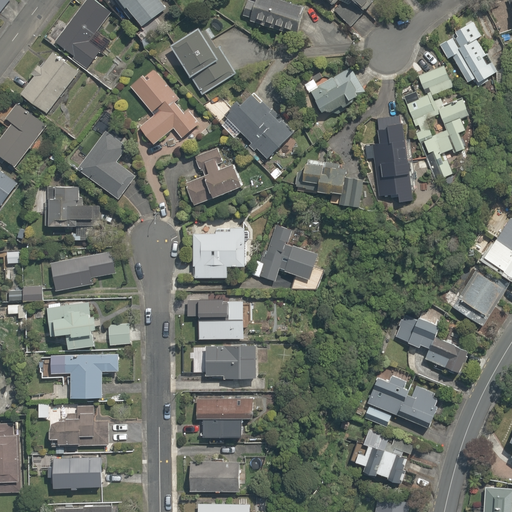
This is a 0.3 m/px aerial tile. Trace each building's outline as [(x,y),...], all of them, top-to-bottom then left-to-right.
[(8,0),(0,0),(0,11),(9,0),(8,0)] [(96,29),(110,11),(94,0),(83,0),(54,39),(90,67),(111,40),(96,29)] [(114,0),(137,24),(163,8),(158,0),(114,0)] [(245,0),(242,13),(245,13),(243,18),(291,30),(298,2),(290,0),(245,0)] [(372,0),(342,0),(332,13),(350,27),(372,0)] [(474,16),(450,27),(453,34),(438,41),(446,60),(452,57),(466,84),(499,69),(474,16)] [(198,31),(195,27),(167,43),(185,76),(188,74),(198,92),(233,73),(206,26),(198,31)] [(45,112),(75,70),(57,58),(28,100),(45,112)] [(416,126),(418,125),(420,129),(414,131),(417,139),(420,138),(426,151),(430,150),(441,176),(450,172),(444,157),(441,158),(438,153),(451,148),(452,152),(464,147),(458,133),(465,130),(459,117),(466,114),(461,101),(454,104),(452,100),(444,103),(442,99),(436,102),(433,94),(451,86),(441,64),(416,75),(422,89),(428,87),(430,91),(405,102),(416,126)] [(143,76),(141,74),(128,84),(151,113),(135,125),(151,145),(157,141),(159,143),(174,131),(180,138),(201,121),(189,105),(183,109),(175,100),(181,95),(157,65),(143,76)] [(321,112),(343,102),(341,98),(353,92),(345,75),(311,90),(321,112)] [(251,85),(222,113),(263,157),(292,129),(251,85)] [(0,122),(4,126),(0,131),(0,155),(12,165),(44,126),(13,100),(0,115),(0,122)] [(365,145),(370,144),(379,195),(393,192),(394,202),(411,199),(398,120),(370,124),(370,122),(361,123),(365,145)] [(114,158),(124,146),(103,129),(75,166),(114,198),(133,173),(114,158)] [(224,166),(217,143),(192,151),(198,168),(199,168),(201,175),(183,180),(190,203),(240,189),(232,164),(224,166)] [(342,175),(343,165),(301,161),(299,186),(338,190),(337,204),(360,206),(363,177),(342,175)] [(0,204),(15,186),(0,173),(0,204)] [(78,200),(78,184),(47,183),(46,224),(90,225),(91,201),(78,200)] [(511,217),(508,215),(483,255),(511,274),(511,217)] [(225,265),(243,265),(242,216),(190,217),(190,275),(225,275),(225,265)] [(263,261),(257,258),(251,273),(275,283),(280,269),(307,280),(318,252),(292,242),(286,255),(280,253),(285,239),(291,224),(280,219),(263,261)] [(55,291),(98,282),(97,276),(114,273),(108,248),(49,261),(55,291)] [(474,266),(455,296),(461,299),(456,307),(480,323),(505,287),(474,266)] [(20,291),(6,290),(5,314),(19,314),(20,291)] [(206,296),(206,291),(188,292),(188,315),(198,315),(198,337),(242,336),(241,296),(206,296)] [(44,305),(48,333),(62,331),(65,349),(93,344),(85,298),(44,305)] [(425,347),(421,357),(457,370),(469,337),(401,313),(394,335),(425,347)] [(128,322),(107,323),(109,346),(130,344),(128,322)] [(489,345),(473,339),(459,374),(475,380),(489,345)] [(203,342),(203,372),(220,372),(220,377),(254,377),(254,342),(203,342)] [(69,397),(100,396),(99,369),(118,368),(117,349),(47,352),(48,371),(68,370),(69,397)] [(413,372),(386,363),(382,375),(378,374),(365,412),(386,419),(389,412),(394,413),(396,407),(430,418),(439,389),(410,379),(413,372)] [(201,436),(239,436),(239,416),(251,416),(250,396),(193,396),(193,416),(200,416),(201,436)] [(94,403),(74,403),(74,408),(49,408),(49,437),(54,437),(54,440),(78,440),(78,444),(107,444),(106,408),(94,408),(94,403)] [(0,491),(18,491),(17,425),(0,425),(0,491)] [(361,466),(398,480),(408,453),(410,454),(414,444),(365,426),(358,442),(364,444),(362,450),(354,447),(350,457),(363,462),(361,466)] [(100,453),(48,455),(49,486),(101,484),(100,453)] [(236,460),(188,461),(189,491),(237,489),(236,460)] [(509,511),(511,487),(482,485),(479,511),(509,511)] [(407,511),(408,506),(375,499),(372,511),(407,511)] [(246,511),(246,501),(195,502),(194,511),(246,511)] [(108,511),(108,503),(53,506),(53,511),(108,511)]
